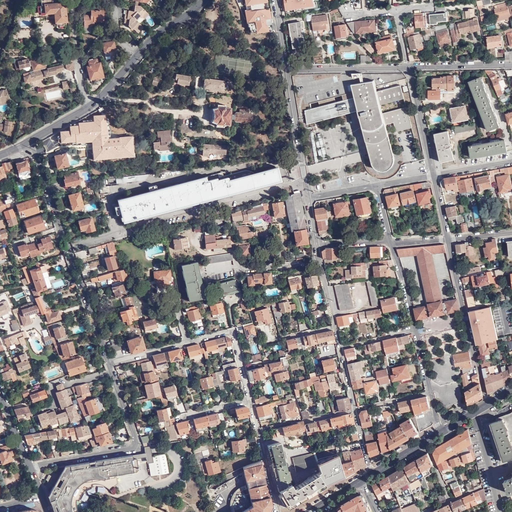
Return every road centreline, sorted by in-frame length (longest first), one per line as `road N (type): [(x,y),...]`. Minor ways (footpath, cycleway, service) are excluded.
road 1 (unknown): [(302,159),(198,173),(115,193),(112,201),(118,224),(128,228),(305,180)]
road 2 (residential): [(29,141),(107,363)]
road 3 (tertiary): [(203,0),(157,34),(90,105),(29,141)]
road 4 (residential): [(249,400),(229,332),(107,363)]
road 5 (residential): [(107,363),(134,445),(28,466)]
road 6 (residential): [(486,404),(447,238)]
road 7 (residential): [(200,250),(234,250),(243,269),(320,263)]
road 8 (residential): [(287,70),(407,67)]
